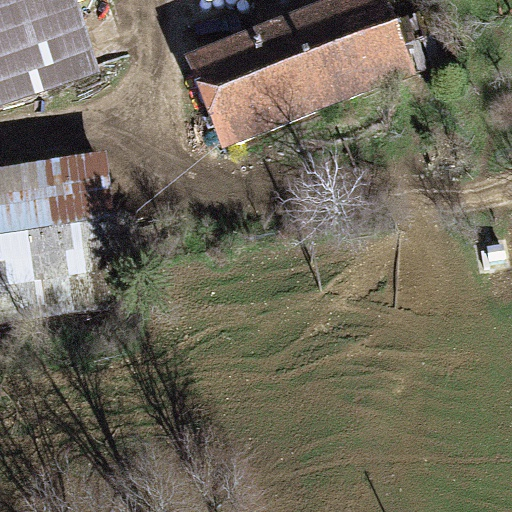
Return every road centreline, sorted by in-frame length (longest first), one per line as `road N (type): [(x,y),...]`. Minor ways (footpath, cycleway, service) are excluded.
road 1 (track): [(142,123),(172,168),(208,188),(363,197),(511,185)]
road 2 (unclassified): [(0,154),(142,123)]
road 3 (track): [(142,123),(151,0)]
